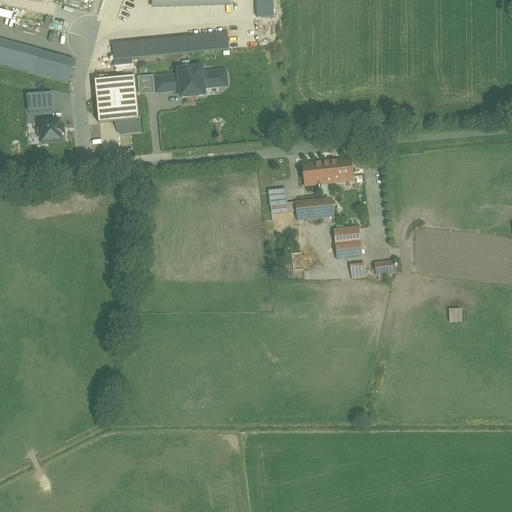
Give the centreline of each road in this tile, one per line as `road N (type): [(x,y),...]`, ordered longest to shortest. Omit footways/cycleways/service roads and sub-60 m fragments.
road 1 (unclassified): [(511,132),(85,171)]
road 2 (residential): [(85,171),(78,88),(94,23)]
